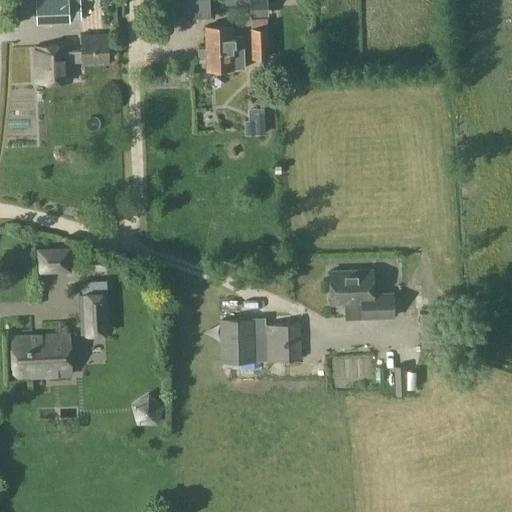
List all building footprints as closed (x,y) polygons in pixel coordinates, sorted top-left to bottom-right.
[(37,0),(38,24),(68,24),(68,20),(81,20),(80,0),(37,0)] [(144,0),(144,10),(173,11),(173,0),(144,0)] [(202,0),(175,0),(176,18),(202,18),(202,0)] [(267,0),(248,0),(250,16),(270,14),(267,0)] [(232,39),(232,27),(205,28),(206,49),(198,50),(198,60),(206,60),(207,71),(245,69),(244,39),(232,39)] [(254,57),(269,57),(268,29),(253,30),(254,57)] [(109,64),(108,36),(82,37),(82,51),(70,52),(70,45),(35,46),(37,82),(71,81),(71,62),(82,62),(82,65),(109,64)] [(31,108),(31,87),(6,87),(6,107),(31,108)] [(27,278),(62,277),(61,249),(26,250),(27,278)] [(372,295),(372,271),(329,272),(330,305),(361,304),(361,319),(393,318),(392,294),(372,295)] [(107,296),(82,297),(83,336),(109,335),(107,296)] [(253,330),(253,321),(222,322),(224,361),(254,360),(253,351),(265,351),(265,360),(300,358),(299,326),(265,327),(265,329),(253,330)] [(14,374),(71,372),(70,335),(12,337),(14,374)] [(406,368),(396,368),(396,396),(406,395),(406,368)] [(148,392),(130,404),(137,425),(158,425),(165,405),(148,392)]
